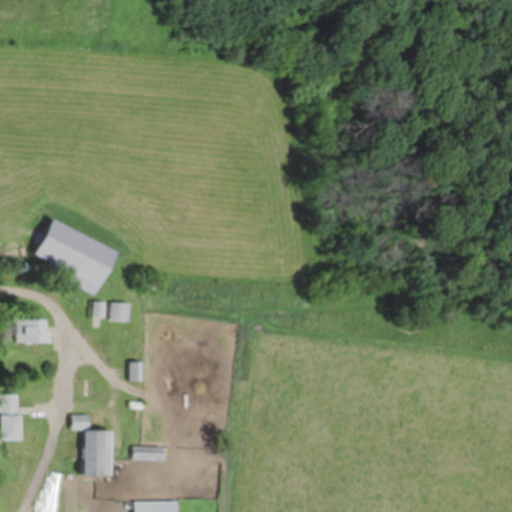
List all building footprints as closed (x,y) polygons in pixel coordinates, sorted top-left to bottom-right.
[(103,302),(91,302),(91,317),(103,317),(103,302)] [(128,320),(128,303),(108,303),(108,320),(128,320)] [(42,320),(12,320),(12,343),(50,343),(50,331),(42,331),(42,320)] [(127,381),(138,381),(138,363),(127,363),(127,381)] [(107,429),(85,429),(86,414),(68,414),(67,429),(79,430),(78,475),(106,475),(107,429)] [(131,459),(162,460),(162,447),(131,446),(131,459)] [(177,511),(177,502),(133,502),(133,511),(177,511)]
